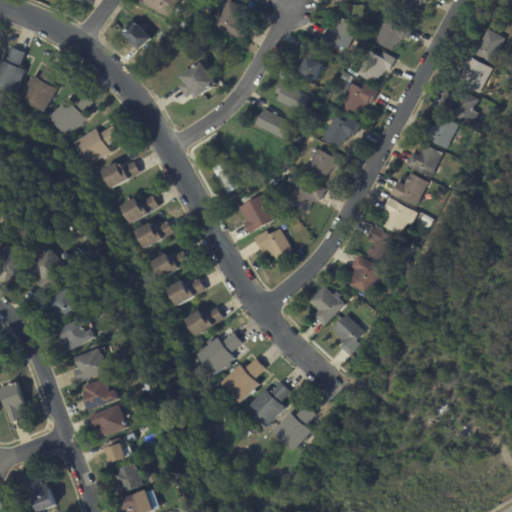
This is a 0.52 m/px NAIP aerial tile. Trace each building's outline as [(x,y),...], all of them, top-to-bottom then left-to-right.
[(148,6),(150,0),(182,0),(173,19),(148,6)] [(431,0),(429,4),(426,3),(422,9),(413,4),(409,13),(396,6),(399,0),(431,0)] [(232,3),(248,11),(241,24),(248,28),(242,39),(217,27),(220,20),(217,18),(220,11),(225,14),(231,2),(232,3)] [(362,27),(346,57),(327,46),(328,44),(325,42),(331,31),(334,33),(340,22),(342,23),(345,18),(362,27)] [(413,33),(415,34),(410,44),(406,41),(402,47),(400,46),(396,52),(380,42),(393,19),(405,26),(404,28),(413,33)] [(141,48),(128,34),(139,23),(155,40),(143,51),(141,48)] [(509,39),(496,65),(468,51),(475,37),(485,42),(492,30),(509,39)] [(16,49),(27,53),(21,67),(28,70),(19,94),(0,86),(0,62),(1,60),(8,62),(13,48),(16,49)] [(321,53),(318,59),(329,65),(320,83),(305,75),(303,72),(305,68),(301,66),(308,52),(311,53),(313,48),(322,52),(321,53)] [(388,53),(401,60),(394,72),(391,70),(387,77),(386,77),(384,79),(382,78),(379,83),(362,74),(368,63),(374,66),(376,61),(368,56),(372,48),(386,56),(388,53)] [(497,69),(485,92),(467,82),(479,59),(497,69)] [(192,96),(188,98),(180,86),(188,81),(185,77),(205,64),(219,85),(200,99),(196,93),(192,96)] [(50,65),(62,72),(54,86),(60,89),(47,112),(23,98),(36,75),(42,78),(50,65)] [(291,84),(316,97),(307,113),(282,100),(286,94),(281,92),(287,81),(291,84)] [(382,94),(376,106),(371,103),(366,111),(365,111),(362,116),(345,107),(357,84),(367,89),(370,85),(383,92),(382,94)] [(482,116),(479,122),(473,119),(471,124),(441,108),(450,92),(458,96),(462,89),(481,100),(476,110),(483,114),(482,116)] [(88,94),(97,103),(86,114),(91,119),(73,137),(53,118),(71,99),(76,104),(87,93),(88,94)] [(295,123),(297,124),(289,140),(261,125),(268,110),(295,123)] [(426,135),(431,125),(438,128),(445,116),(462,126),(450,150),(425,136),(426,135)] [(364,127),(358,140),(355,138),(347,153),(326,142),(338,118),(348,123),(351,119),(365,126),(364,127)] [(475,123),(480,126),(477,131),(471,128),(475,123)] [(116,127),(123,138),(110,147),(114,152),(92,166),(77,143),(99,129),(103,135),(116,126),(116,127)] [(410,165),(415,154),(422,158),(429,145),(448,155),(434,180),(409,166),(410,165)] [(344,165),(342,169),(338,167),(333,177),(330,175),(327,181),(310,172),(322,149),(333,154),(335,150),(349,157),(344,165)] [(245,185),(245,186),(231,194),(217,168),(231,160),(245,185)] [(136,163),(142,175),(117,188),(107,171),(122,163),(125,169),(136,163)] [(272,177),(278,173),(280,177),(274,181),(272,177)] [(404,200),(395,196),(402,182),(407,185),(413,173),(432,182),(419,207),(404,200)] [(329,193),(324,202),(322,201),(320,204),(317,202),(313,210),(312,209),(309,214),(293,206),(298,197),(297,197),(305,182),(314,187),(316,183),(330,190),(329,193)] [(255,233),(241,209),(266,194),(281,219),(256,234),(255,233)] [(154,198),(161,208),(137,224),(126,207),(140,198),(143,203),(153,197),(154,198)] [(384,211),(391,198),(400,203),(399,204),(420,215),(414,227),(410,225),(403,237),(386,228),(393,216),(384,211)] [(428,216),(435,220),(432,225),(425,221),(428,216)] [(169,223),(176,235),(152,249),(141,231),(155,223),(159,229),(169,223)] [(389,266),(371,257),(378,244),(371,240),(377,229),(383,232),(401,241),(389,266)] [(264,248),(258,239),(270,231),(274,237),(284,231),(297,250),(281,261),(273,250),(271,252),(270,251),(267,253),(264,248)] [(0,256),(8,245),(26,258),(13,276),(1,268),(7,261),(0,256)] [(49,248),(70,271),(63,278),(61,276),(46,291),(36,282),(41,278),(30,267),(49,248)] [(184,253),(191,263),(183,268),(184,269),(167,279),(157,262),(171,254),(174,259),(184,252),(184,253)] [(356,268),(362,256),(386,269),(372,295),(356,286),(359,280),(357,279),(359,276),(357,275),(360,271),(355,268),(356,268)] [(200,281),(206,292),(199,296),(200,297),(182,307),(172,289),(186,281),(189,286),(200,280),(200,281)] [(66,287),(74,301),(76,299),(81,306),(57,321),(54,316),(56,315),(46,299),(66,287)] [(338,296),(348,305),(328,326),(318,317),(324,311),(313,301),(326,287),(338,296)] [(220,308),(228,318),(204,335),(192,320),(207,309),(210,313),(219,306),(220,308)] [(358,323),(370,332),(362,341),(364,344),(355,355),(344,346),(347,342),(343,339),(344,338),(340,334),(342,332),(337,328),(349,314),(358,323)] [(68,350),(64,344),(65,343),(65,342),(67,341),(66,339),(61,341),(55,330),(82,316),(84,320),(80,322),(85,332),(90,330),(93,337),(68,350)] [(237,333),(246,343),(235,353),(239,358),(233,364),(235,366),(232,369),(229,367),(219,376),(201,355),(221,337),(225,342),(237,332),(237,333)] [(72,369),(77,367),(73,357),(98,347),(101,354),(102,354),(109,372),(78,384),(72,369)] [(259,360),(268,369),(257,380),(262,385),(257,391),(258,392),(255,396),(253,394),(244,404),(224,384),(234,374),(232,372),(235,369),(237,371),(242,366),(247,370),(258,359),(259,360)] [(104,377),(110,391),(116,389),(119,400),(88,411),(84,399),(86,398),(83,392),(84,391),(82,385),(104,377)] [(11,423),(0,390),(0,386),(17,381),(27,409),(21,411),(24,419),(11,423)] [(283,382),(293,392),(282,403),(288,408),(270,427),(250,409),(268,389),(272,394),(283,382)] [(90,415),(119,404),(128,428),(103,438),(100,430),(101,430),(99,425),(94,427),(90,415)] [(310,407),(318,415),(308,427),(314,432),(297,452),(275,433),(292,413),(297,418),(308,406),(310,407)] [(111,463),(105,449),(122,443),(127,457),(111,463)] [(144,485),(120,494),(115,483),(116,482),(115,479),(116,479),(113,470),(134,462),(144,485)] [(49,482),(57,506),(40,511),(37,511),(27,483),(39,479),(41,485),(49,482)] [(120,499),(147,490),(154,511),(151,511),(124,511),(122,508),(123,507),(120,499)]
